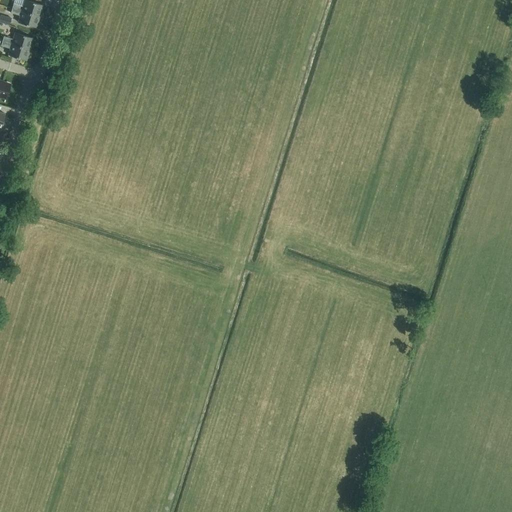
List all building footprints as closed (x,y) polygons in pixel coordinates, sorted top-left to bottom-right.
[(12,8),(39,16),(43,5),(25,0),(24,0),(22,6),(13,3),(12,8)] [(36,28),(39,16),(12,8),(10,13),(20,16),(18,22),(36,28)] [(0,21),(9,24),(11,18),(0,15),(0,14),(0,21)] [(2,41),(29,49),(33,38),(14,33),(13,39),(3,36),(2,41)] [(26,60),(29,49),(2,41),(0,46),(10,49),(8,55),(26,60)] [(0,96),(5,98),(9,84),(0,81),(0,96)]
